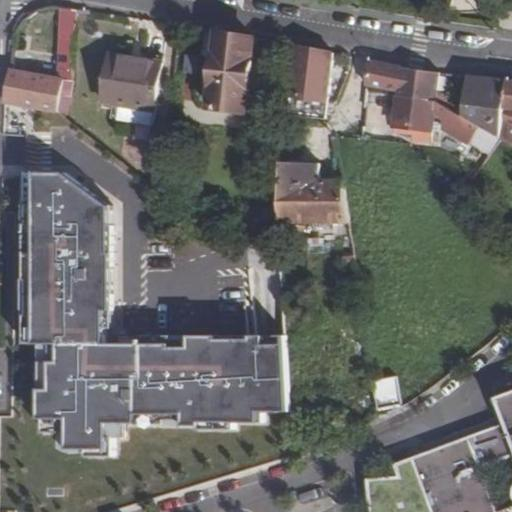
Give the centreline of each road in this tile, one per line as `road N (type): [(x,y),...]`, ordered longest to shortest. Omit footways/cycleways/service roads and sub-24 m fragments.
road 1 (tertiary): [(129,0),(511,58)]
road 2 (residential): [(186,511),(369,449),(511,354)]
